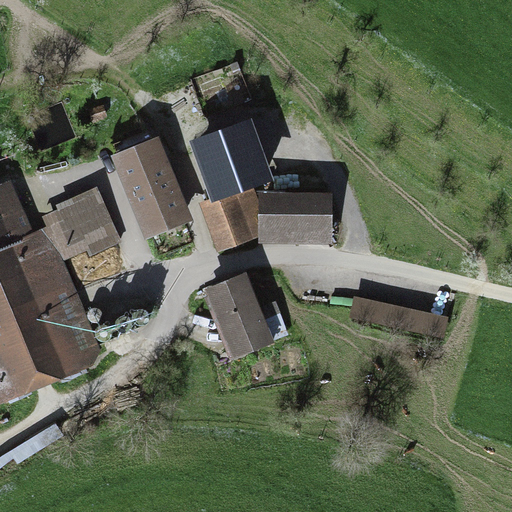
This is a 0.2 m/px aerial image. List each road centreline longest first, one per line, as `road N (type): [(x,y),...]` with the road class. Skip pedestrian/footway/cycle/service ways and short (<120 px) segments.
road 1 (unclassified): [(6,436),(70,410),(133,368),(177,298),(211,270),(299,256),(511,295)]
road 2 (track): [(123,78),(170,126),(211,270)]
